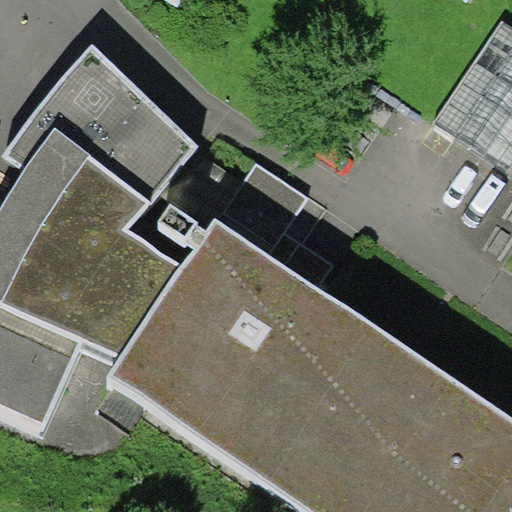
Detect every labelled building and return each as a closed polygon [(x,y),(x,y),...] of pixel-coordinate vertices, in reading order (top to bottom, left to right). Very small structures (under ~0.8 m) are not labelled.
[(177,0),(158,0),(171,9),(177,0)] [(511,160),(511,35),(496,25),(434,124),(508,167),(511,160)] [(0,156),(0,166),(19,178),(47,139),(142,214),(194,155),(86,53),(0,156)] [(0,207),(0,321),(79,360),(112,376),(177,282),(119,243),(142,214),(47,139),(19,178),(0,207)] [(254,166),(222,213),(274,250),(307,199),(254,166)] [(511,511),(511,439),(207,236),(177,282),(112,376),(98,396),(272,511),(511,511)] [(0,428),(39,446),(79,360),(0,321),(0,428)]
